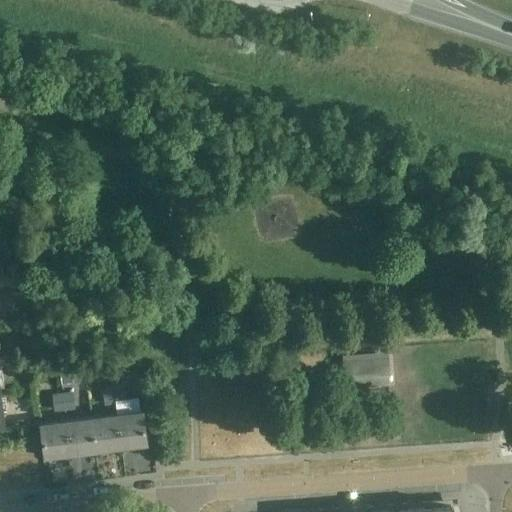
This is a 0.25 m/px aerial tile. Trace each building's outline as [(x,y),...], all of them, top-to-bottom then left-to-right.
[(387,359),(344,362),(345,385),(389,382),(387,359)] [(59,387),(80,386),(79,370),(59,371),(59,387)] [(122,387),(112,388),(114,402),(123,401),(122,387)] [(114,402),(112,388),(103,389),(105,403),(114,402)] [(72,393),(62,395),(64,408),(73,407),(72,393)] [(64,408),(62,395),(53,396),(55,409),(64,408)] [(141,410),(115,413),(119,447),(145,444),(141,410)] [(115,413),(90,416),(95,451),(119,447),(115,413)] [(90,416),(65,419),(70,454),(95,451),(90,416)] [(70,454),(65,419),(40,423),(44,457),(70,454)]
